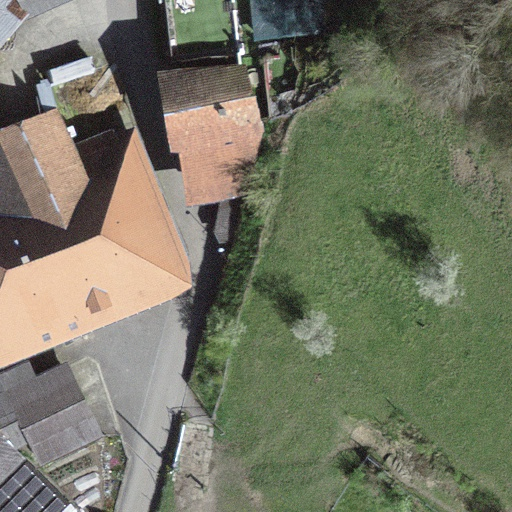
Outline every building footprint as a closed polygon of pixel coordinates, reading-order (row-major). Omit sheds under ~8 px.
[(0,0),(0,341),(174,270),(122,143),(74,163),(52,109),(0,131),(0,30),(23,0),(0,0)] [(252,79),(251,57),(168,61),(169,83),(252,79)] [(185,198),(249,191),(243,143),(268,140),(261,80),(174,89),(185,198)] [(62,367),(8,391),(40,461),(94,436),(62,367)] [(0,477),(21,455),(0,435),(0,477)]
